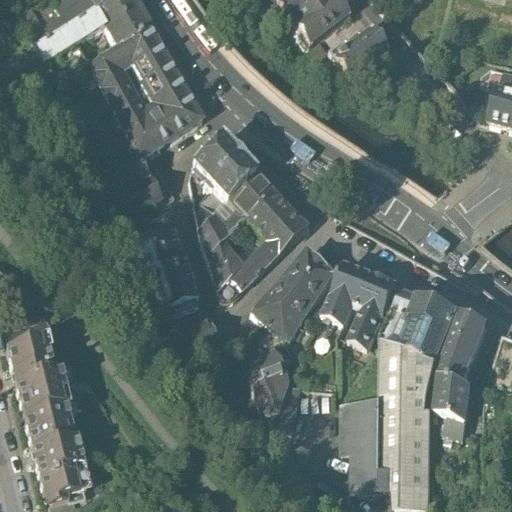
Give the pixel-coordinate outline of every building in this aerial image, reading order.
[(44,51),(108,13),(100,0),(94,0),(69,15),(34,35),(44,51)] [(94,0),(59,0),(69,15),(94,0)] [(147,0),(100,0),(108,13),(121,35),(156,15),(147,0)] [(350,13),(341,0),(285,0),(310,39),(350,13)] [(176,120),(206,102),(156,15),(121,35),(129,50),(134,47),(157,87),(176,120)] [(334,53),(350,76),(389,48),(373,26),(334,53)] [(143,139),(176,120),(157,87),(146,93),(123,53),(129,50),(121,35),(92,52),(143,139)] [(28,57),(19,44),(0,56),(9,69),(28,57)] [(511,79),(504,77),(498,97),(511,100),(511,79)] [(511,100),(498,97),(496,96),(487,129),(511,135),(511,100)] [(257,162),(223,123),(196,147),(230,185),(257,162)] [(108,164),(120,183),(154,163),(142,143),(108,164)] [(240,196),(249,207),(276,184),(257,162),(230,185),(240,196)] [(166,182),(154,163),(120,183),(132,202),(166,182)] [(198,187),(201,213),(217,201),(202,184),(198,187)] [(307,219),(276,184),(249,207),(269,230),(246,251),(234,262),(245,274),(307,219)] [(170,194),(148,207),(151,219),(176,211),(170,194)] [(201,213),(210,241),(229,227),(249,207),(240,196),(225,210),(217,201),(201,213)] [(133,230),(142,259),(187,245),(176,211),(151,219),(153,224),(133,230)] [(246,251),(229,227),(210,241),(220,274),(234,262),(246,251)] [(333,268),(306,243),(252,299),(266,312),(286,331),(333,268)] [(199,283),(187,245),(142,259),(147,275),(165,269),(172,291),(199,283)] [(3,255),(0,256),(0,309),(22,301),(3,255)] [(341,322),(352,301),(366,273),(344,262),(319,311),(341,322)] [(395,288),(366,273),(352,301),(361,306),(345,337),(365,347),(395,288)] [(409,315),(417,298),(401,291),(393,308),(409,315)] [(413,320),(398,352),(435,369),(459,317),(417,298),(409,315),(408,318),(413,320)] [(220,329),(211,306),(178,319),(188,342),(220,329)] [(275,345),(286,331),(266,312),(252,326),(273,346),(275,345)] [(463,390),(489,330),(462,319),(436,378),(439,380),(463,390)] [(424,414),(435,369),(398,352),(381,344),(378,414),(377,468),(390,469),(390,489),(390,507),(428,508),(430,415),(424,414)] [(265,408),(279,405),(282,396),(287,380),(288,376),(282,355),(275,345),(273,346),(250,360),(265,408)] [(9,367),(17,401),(26,436),(65,427),(57,391),(49,357),(9,367)] [(331,387),(287,380),(282,396),(327,406),(331,387)] [(471,394),(463,390),(439,380),(432,414),(447,420),(466,427),(471,394)] [(390,489),(390,469),(377,468),(378,414),(351,413),(351,404),(342,404),(341,463),(348,463),(348,489),(390,489)] [(463,444),(466,427),(447,420),(441,435),(463,444)] [(26,436),(33,466),(43,511),(86,511),(73,456),(65,427),(26,436)]
